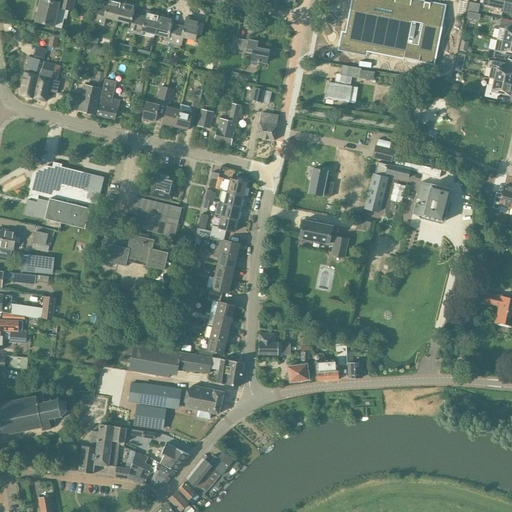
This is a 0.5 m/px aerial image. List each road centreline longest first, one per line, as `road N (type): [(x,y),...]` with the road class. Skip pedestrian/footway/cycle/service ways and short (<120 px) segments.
road 1 (residential): [(273,170),(0,101)]
road 2 (residential): [(511,385),(346,384),(252,404)]
road 3 (residential): [(252,404),(258,232),(273,170)]
road 4 (residential): [(162,497),(128,484),(0,471)]
road 5 (residential): [(273,170),(301,18)]
road 6 (residential): [(162,497),(252,404)]
